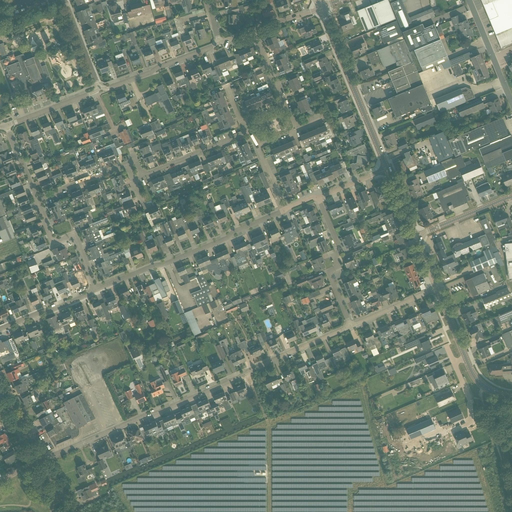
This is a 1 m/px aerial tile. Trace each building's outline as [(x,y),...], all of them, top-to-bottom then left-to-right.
[(18,10),(19,13),(22,12),(18,0),(13,1),(14,2),(12,3),(15,11),(18,10)] [(18,0),(22,12),(21,9),(24,8),(25,11),(27,10),(28,10),(24,0),(18,0)] [(24,0),(28,10),(30,10),(30,9),(30,7),(33,6),(31,0),(24,0)] [(96,5),(98,12),(104,10),(102,6),(100,0),(94,3),(95,6),(96,5)] [(156,9),(163,7),(162,3),(165,2),(163,0),(153,0),(155,5),(156,9)] [(284,0),(276,3),(280,12),(289,9),(285,0),(284,0)] [(387,0),(385,0),(372,6),(380,26),(396,19),(389,4),(387,0)] [(391,4),(402,31),(413,26),(412,26),(430,18),(435,16),(432,9),(409,18),(403,3),(407,2),(406,0),(389,0),(390,4),(391,4)] [(511,0),(480,0),(501,49),(511,44),(511,0)] [(127,9),(130,19),(137,16),(136,13),(144,11),(143,8),(142,3),(130,6),(131,9),(128,10),(128,9),(127,9)] [(234,25),(235,25),(236,25),(236,24),(236,15),(236,12),(239,11),(239,12),(245,11),(245,9),(250,8),(249,4),(238,7),(236,7),(231,9),(232,13),(233,16),(229,16),(229,20),(229,21),(228,22),(229,22),(229,23),(230,23),(230,24),(233,24),(233,25),(234,25)] [(123,20),(121,9),(117,10),(115,5),(109,6),(114,23),(123,20)] [(365,8),(357,11),(365,32),(380,26),(372,6),(372,5),(365,8)] [(262,13),(264,18),(274,14),(272,10),(271,6),(261,9),(262,13)] [(77,13),(80,19),(92,14),(91,11),(89,8),(77,13)] [(344,22),(340,24),(343,32),(348,30),(347,28),(353,26),(350,18),(353,17),(350,11),(341,15),(343,20),(344,22)] [(86,24),(87,27),(96,24),(93,18),(94,18),(92,14),(80,19),(82,25),(86,24)] [(453,18),(452,19),(454,25),(453,25),(455,30),(453,31),(454,34),(457,33),(470,28),(467,21),(462,23),(461,23),(460,22),(461,22),(458,16),(453,18)] [(180,17),(173,19),(176,26),(177,29),(183,27),(180,17)] [(378,29),(384,44),(403,36),(397,21),(378,29)] [(88,30),(85,31),(87,38),(95,35),(99,33),(98,29),(96,24),(87,27),(88,30)] [(420,25),(402,32),(410,51),(440,39),(438,34),(434,25),(422,30),(420,25)] [(307,33),(308,37),(312,36),(311,35),(317,33),(314,26),(306,29),(305,26),(298,29),(301,35),(307,33)] [(183,27),(177,29),(179,37),(182,36),(186,46),(193,43),(189,35),(187,37),(183,27)] [(470,28),(457,33),(458,35),(461,34),(464,39),(465,41),(466,42),(471,40),(470,36),(473,35),(473,34),(472,31),(471,31),(470,28)] [(198,35),(199,40),(206,38),(204,30),(196,32),(193,33),(194,36),(198,35)] [(129,33),(121,36),(122,40),(123,43),(127,41),(126,39),(131,38),(134,46),(138,44),(133,32),(129,34),(129,33)] [(169,40),(173,50),(180,48),(178,42),(179,41),(177,36),(172,38),(170,32),(164,34),(166,41),(169,40)] [(268,44),(267,44),(268,46),(278,42),(280,41),(279,38),(277,39),(276,37),(278,36),(276,33),(271,36),(272,38),(267,40),(268,44)] [(95,35),(87,38),(89,44),(93,43),(94,45),(97,44),(97,45),(103,42),(102,41),(101,37),(97,38),(95,35)] [(159,45),(156,46),(160,55),(167,53),(166,50),(169,49),(165,39),(162,40),(162,41),(163,43),(159,45)] [(381,62),(383,68),(396,63),(398,68),(413,62),(404,39),(389,45),(389,46),(367,55),(370,62),(371,62),(373,65),(381,62)] [(278,42),(268,46),(269,49),(270,48),(272,51),(274,51),(275,55),(279,53),(282,52),(281,51),(283,50),(286,49),(284,46),(282,40),(282,41),(280,41),(278,42)] [(304,43),(296,47),(297,49),(305,46),(308,51),(309,55),(314,53),(315,53),(316,54),(318,53),(318,52),(320,51),(321,51),(321,50),(324,49),(323,48),(324,48),(322,45),(320,41),(314,44),(312,40),(308,42),(305,43),(304,43)] [(351,49),(354,57),(364,53),(363,48),(362,47),(366,45),(364,40),(355,44),(357,47),(351,49)] [(414,51),(423,72),(449,61),(440,40),(429,44),(414,51)] [(0,44),(0,51),(2,57),(7,55),(10,54),(6,45),(4,46),(3,43),(0,44)] [(132,53),(127,54),(127,55),(128,56),(130,55),(133,65),(141,62),(139,57),(142,56),(140,49),(138,44),(134,46),(136,49),(137,52),(133,54),(132,53)] [(144,54),(146,60),(154,57),(150,47),(143,50),(142,49),(140,49),(142,56),(142,55),(144,54)] [(243,48),(247,59),(253,56),(256,55),(254,49),(252,48),(250,49),(249,48),(246,49),(245,47),(243,48)] [(234,54),(239,65),(248,61),(247,59),(243,48),(241,49),(241,51),(238,52),(239,53),(234,54)] [(277,65),(276,65),(277,68),(287,63),(285,58),(287,57),(286,53),(276,57),(278,61),(276,62),(277,65)] [(28,89),(31,98),(44,93),(42,86),(48,84),(50,89),(54,87),(52,83),(50,76),(46,65),(41,67),(37,56),(26,60),(23,54),(15,57),(14,54),(6,57),(6,58),(8,57),(8,58),(1,61),(5,70),(5,69),(7,69),(9,74),(7,75),(7,74),(6,74),(10,83),(19,80),(23,91),(28,89)] [(453,71),(456,78),(462,75),(457,65),(466,61),(464,55),(449,61),(453,71)] [(480,55),(471,58),(476,69),(485,65),(484,62),(483,62),(482,59),(480,55)] [(226,68),(227,70),(232,68),(233,67),(232,67),(237,65),(237,64),(235,59),(230,61),(228,57),(225,58),(224,56),(222,57),(226,68)] [(116,60),(120,70),(127,67),(125,61),(124,61),(123,57),(116,60)] [(219,66),(215,67),(219,77),(223,75),(222,73),(228,71),(227,70),(222,59),(222,57),(220,58),(220,60),(217,61),(219,66)] [(315,57),(304,62),(306,67),(318,62),(315,57)] [(321,67),(323,73),(332,69),(330,65),(329,65),(326,57),(319,60),(322,67),(321,67)] [(102,59),(97,60),(99,65),(102,74),(110,71),(109,67),(113,66),(112,64),(110,58),(103,60),(102,59)] [(285,70),(286,73),(292,71),(291,68),(292,68),(289,62),(287,63),(277,68),(277,70),(279,69),(280,72),(285,70)] [(382,86),(417,71),(413,62),(398,68),(388,72),(392,82),(382,86)] [(213,76),(215,81),(219,79),(218,77),(214,68),(213,67),(211,68),(209,64),(202,67),(204,72),(205,75),(210,73),(212,76),(213,76)] [(476,69),(472,71),(476,82),(480,80),(484,79),(489,77),(487,72),(486,69),(487,69),(485,65),(476,69)] [(192,88),(193,90),(197,88),(195,83),(197,83),(195,80),(201,78),(199,74),(197,69),(190,72),(192,77),(188,78),(188,77),(188,78),(192,88)] [(360,72),(363,80),(375,75),(373,70),(369,71),(368,69),(360,72)] [(257,76),(259,79),(264,77),(261,70),(256,72),(257,76)] [(393,85),(398,95),(422,85),(421,83),(422,82),(417,71),(382,86),(388,83),(389,85),(392,86),(393,85)] [(182,72),(175,75),(178,83),(180,87),(187,84),(189,90),(192,88),(188,78),(187,77),(184,78),(182,72)] [(288,85),(289,87),(299,83),(301,82),(298,74),(292,77),(293,79),(289,81),(290,85),(288,85)] [(331,76),(325,78),(328,85),(331,84),(334,93),(342,90),(339,85),(338,83),(339,83),(337,79),(333,81),(331,76)] [(168,88),(170,92),(176,89),(174,85),(172,80),(166,83),(168,88)] [(298,90),(299,93),(305,91),(303,88),(301,88),(299,83),(289,87),(290,90),(292,89),(293,92),(298,90)] [(163,100),(169,113),(174,111),(162,85),(157,87),(160,93),(156,95),(156,94),(145,99),(146,102),(148,106),(159,101),(159,102),(163,100)] [(393,118),(394,120),(400,118),(400,116),(419,108),(422,114),(433,110),(423,85),(422,85),(398,95),(388,99),(395,116),(393,118)] [(269,88),(264,90),(269,103),(274,101),(270,92),(269,88)] [(465,88),(461,89),(466,102),(475,98),(472,91),(472,90),(465,88)] [(435,100),(440,113),(466,102),(461,89),(435,100)] [(210,102),(223,97),(221,92),(217,93),(216,90),(209,93),(210,97),(212,96),(213,99),(211,99),(211,100),(210,100),(211,102),(210,102)] [(264,90),(258,92),(260,96),(264,105),(269,103),(264,90)] [(172,97),(174,101),(178,99),(178,100),(183,97),(182,97),(183,97),(180,91),(175,94),(176,95),(172,97)] [(127,102),(126,98),(127,97),(126,93),(124,94),(117,97),(120,104),(119,104),(122,110),(128,105),(131,104),(132,107),(136,105),(133,98),(129,99),(130,101),(127,102)] [(250,100),(254,109),(259,107),(254,96),(253,94),(250,95),(251,97),(249,98),(250,100)] [(254,96),(259,107),(264,105),(260,96),(257,97),(256,95),(254,96)] [(299,106),(297,106),(298,109),(308,104),(311,103),(311,102),(311,101),(310,99),(309,98),(308,98),(307,96),(306,96),(299,99),(300,102),(297,103),(299,106)] [(210,102),(212,107),(225,102),(223,97),(210,102)] [(457,108),(461,118),(484,108),(481,98),(457,108)] [(488,103),(492,114),(495,113),(496,113),(499,112),(499,111),(501,110),(498,103),(499,102),(498,99),(488,103)] [(247,107),(249,111),(254,109),(250,100),(247,101),(246,100),(241,102),(244,109),(247,107)] [(338,104),(342,114),(350,110),(348,104),(349,104),(347,100),(338,104)] [(212,107),(214,112),(217,111),(218,111),(227,107),(225,102),(212,107)] [(375,109),(373,110),(375,115),(374,115),(375,118),(376,118),(376,119),(385,115),(383,111),(381,107),(384,105),(382,102),(377,104),(374,105),(376,109),(375,109)] [(92,106),(89,108),(93,118),(94,120),(96,119),(96,117),(104,114),(100,105),(96,106),(96,105),(95,105),(95,104),(92,105),(92,106)] [(307,111),(309,117),(314,114),(312,109),(310,110),(308,104),(298,109),(299,111),(301,110),(302,113),(307,111)] [(215,114),(216,117),(217,117),(229,112),(227,107),(218,111),(219,113),(215,114)] [(93,118),(89,108),(86,109),(86,108),(83,109),(83,110),(85,118),(83,118),(88,132),(91,131),(87,120),(93,118)] [(217,117),(219,122),(220,121),(231,117),(229,112),(217,117)] [(75,113),(67,116),(70,125),(78,122),(78,124),(83,122),(81,117),(77,118),(75,113)] [(413,121),(417,130),(436,123),(432,113),(413,121)] [(342,123),(345,130),(347,129),(354,126),(353,122),(356,121),(353,115),(349,117),(347,115),(338,118),(340,123),(341,123),(342,123)] [(222,125),(224,129),(225,131),(232,128),(231,126),(230,123),(234,122),(231,117),(220,121),(219,122),(221,125),(222,125)] [(54,121),(58,131),(65,128),(61,118),(54,121)] [(490,144),(501,140),(499,134),(506,131),(502,118),(478,128),(475,129),(475,130),(449,141),(455,157),(490,143),(490,144)] [(150,124),(155,133),(162,129),(158,120),(150,124)] [(49,123),(42,125),(46,135),(46,136),(50,134),(51,136),(52,135),(55,144),(60,142),(54,128),(51,129),(49,123)] [(325,139),(326,141),(332,138),(332,136),(333,136),(330,129),(327,130),(325,126),(320,128),(325,139)] [(31,130),(34,140),(44,137),(41,130),(39,130),(37,127),(31,130)] [(91,139),(104,134),(101,127),(88,132),(91,139)] [(140,132),(142,138),(154,134),(151,127),(140,132)] [(320,128),(315,130),(321,144),(326,142),(326,141),(325,139),(320,128)] [(115,147),(116,149),(131,142),(129,137),(125,129),(122,131),(122,132),(119,133),(123,142),(119,144),(117,138),(113,140),(115,145),(115,147)] [(201,137),(204,144),(210,141),(208,137),(211,135),(208,129),(202,131),(201,129),(198,131),(201,137)] [(350,131),(346,133),(347,136),(351,134),(353,137),(350,138),(352,143),(350,144),(351,147),(356,145),(361,143),(358,137),(362,136),(360,130),(356,132),(355,129),(350,131)] [(315,130),(310,132),(315,143),(316,146),(321,144),(315,130)] [(193,133),(189,134),(189,136),(190,136),(192,143),(194,146),(200,144),(198,139),(201,137),(198,131),(195,132),(195,133),(194,133),(193,133)] [(26,132),(18,135),(23,147),(30,144),(26,132)] [(312,142),(313,144),(315,143),(310,132),(305,134),(309,144),(309,143),(312,142)] [(429,138),(439,162),(453,156),(443,132),(429,138)] [(90,142),(87,133),(84,135),(85,138),(81,140),(83,144),(90,142)] [(305,147),(305,149),(311,147),(310,145),(309,143),(309,144),(305,134),(300,136),(302,140),(299,141),(302,149),(305,147)] [(386,143),(388,147),(397,144),(393,134),(384,137),(386,141),(387,143),(386,143)] [(182,145),(185,152),(191,149),(189,144),(192,143),(190,136),(184,139),(185,142),(182,143),(182,145)] [(479,149),(487,169),(506,161),(511,158),(511,137),(511,136),(510,136),(501,140),(490,144),(481,148),(479,149)] [(170,142),(174,151),(175,154),(181,151),(179,146),(182,145),(182,143),(180,138),(176,140),(177,141),(174,142),(173,140),(170,142)] [(236,148),(238,153),(249,148),(247,143),(243,145),(241,141),(235,143),(237,148),(236,148)] [(145,148),(140,150),(142,156),(147,154),(156,150),(162,148),(160,143),(152,147),(152,145),(150,142),(143,144),(145,148)] [(163,151),(167,160),(173,157),(171,152),(174,151),(170,142),(167,143),(162,145),(163,149),(164,149),(165,150),(163,151)] [(289,142),(287,143),(287,144),(291,153),(294,152),(294,154),(295,156),(300,153),(300,152),(297,145),(294,146),(292,142),(289,143),(289,142)] [(286,155),(288,159),(292,157),(291,153),(287,144),(282,146),(286,155)] [(277,148),(282,159),(283,161),(288,159),(286,155),(282,146),(277,148)] [(112,148),(106,150),(111,162),(116,160),(114,155),(118,153),(116,149),(115,147),(114,147),(112,148)] [(361,166),(363,165),(364,165),(365,165),(366,165),(367,164),(368,163),(368,162),(369,161),(369,160),(368,159),(368,158),(367,158),(369,156),(366,147),(359,150),(357,147),(351,150),(352,154),(355,152),(356,152),(357,151),(356,156),(357,156),(356,163),(354,164),(353,163),(350,165),(352,171),(361,167),(361,166)] [(238,157),(239,158),(251,153),(249,148),(238,153),(239,156),(238,157)] [(271,155),(274,162),(277,161),(276,159),(279,158),(280,160),(282,159),(277,148),(272,150),(274,154),(271,155)] [(99,153),(97,154),(98,156),(99,160),(103,159),(105,164),(111,162),(106,150),(101,152),(101,153),(99,153)] [(149,157),(144,159),(146,165),(155,161),(152,156),(152,155),(155,154),(155,153),(157,153),(156,150),(147,154),(149,157)] [(33,152),(30,154),(31,158),(32,157),(33,160),(34,164),(41,162),(38,155),(36,151),(33,152)] [(0,161),(2,161),(3,165),(12,161),(10,156),(8,157),(6,152),(0,154),(0,161)] [(400,162),(404,171),(417,165),(413,155),(410,157),(408,152),(404,154),(406,158),(403,160),(403,161),(400,162)] [(217,155),(220,163),(221,165),(226,163),(226,164),(229,163),(229,162),(227,157),(226,155),(224,157),(222,153),(217,155)] [(239,158),(242,167),(252,163),(250,160),(253,159),(251,153),(239,158)] [(88,158),(92,169),(95,168),(95,169),(97,168),(96,165),(99,164),(97,157),(96,155),(91,157),(92,159),(89,160),(88,158)] [(221,165),(220,163),(217,155),(212,157),(216,167),(221,165)] [(459,170),(464,181),(483,173),(479,162),(474,164),(472,165),(470,161),(464,163),(462,156),(454,159),(460,175),(459,170)] [(208,163),(206,165),(209,172),(214,170),(213,169),(216,167),(212,157),(207,159),(208,163)] [(88,158),(78,161),(82,170),(86,169),(87,171),(92,169),(88,158)] [(39,166),(33,168),(35,173),(41,171),(48,169),(46,164),(48,163),(47,159),(44,160),(41,162),(37,163),(39,166)] [(424,171),(429,183),(447,176),(449,180),(460,175),(454,159),(424,171)] [(70,169),(74,177),(79,175),(78,173),(81,172),(76,160),(72,162),(74,168),(70,169)] [(200,161),(194,163),(199,174),(204,171),(205,174),(209,173),(209,172),(206,165),(202,166),(200,161)] [(339,161),(334,163),(339,175),(344,173),(342,169),(345,168),(342,161),(339,162),(339,161)] [(304,164),(313,186),(319,184),(319,185),(325,183),(320,171),(319,170),(313,173),(309,162),(304,164)] [(190,171),(187,172),(189,178),(192,177),(193,176),(199,174),(194,163),(192,164),(192,163),(188,164),(189,165),(188,165),(191,171),(190,171)] [(331,165),(329,166),(334,177),(337,176),(337,177),(339,176),(339,175),(334,163),(330,165),(331,165)] [(4,171),(7,177),(16,173),(13,168),(11,169),(9,165),(3,167),(5,171),(4,171)] [(325,169),(330,181),(335,179),(334,177),(329,166),(326,168),(326,167),(324,168),(325,169)] [(37,177),(39,182),(45,179),(53,176),(51,171),(50,168),(48,169),(41,171),(42,175),(37,177)] [(67,177),(68,180),(74,177),(70,169),(66,171),(65,168),(61,170),(64,178),(67,177)] [(282,183),(283,183),(293,179),(291,176),(294,175),(295,174),(296,173),(296,172),(296,170),(295,169),(284,173),(285,176),(281,178),(282,181),(283,183),(282,183)] [(322,171),(320,171),(325,183),(330,181),(325,169),(322,171)] [(182,170),(176,173),(181,184),(187,182),(186,179),(189,178),(187,172),(184,174),(183,172),(182,170)] [(212,180),(220,177),(218,172),(209,175),(212,180)] [(260,174),(266,189),(270,187),(263,172),(260,174)] [(41,184),(43,189),(56,184),(54,179),(62,176),(61,173),(53,176),(45,179),(47,182),(41,184)] [(171,185),(172,188),(181,184),(176,173),(171,175),(172,179),(169,180),(171,185)] [(505,186),(505,187),(511,184),(511,173),(502,178),(503,182),(503,183),(504,185),(505,186)] [(115,189),(116,194),(123,191),(125,190),(123,185),(125,184),(123,179),(121,175),(116,177),(114,178),(116,182),(117,186),(114,187),(115,189)] [(9,183),(11,189),(20,185),(18,179),(15,180),(14,176),(8,179),(9,183)] [(157,179),(162,189),(164,188),(167,187),(171,185),(169,180),(165,182),(163,176),(157,179)] [(283,183),(285,188),(298,183),(296,177),(293,179),(283,183)] [(150,188),(152,193),(162,189),(157,179),(152,181),(154,187),(150,188)] [(410,186),(409,186),(414,198),(418,196),(421,195),(418,187),(419,186),(417,180),(415,180),(414,181),(409,183),(410,186)] [(436,193),(440,203),(467,191),(463,182),(436,193)] [(477,190),(480,198),(492,193),(489,185),(489,186),(488,182),(480,186),(481,188),(477,190)] [(92,185),(96,194),(102,192),(98,183),(92,185)] [(291,191),(292,194),(299,191),(298,188),(297,189),(296,186),(299,184),(298,183),(285,188),(287,193),(291,191)] [(87,187),(91,196),(96,194),(92,185),(87,187)] [(253,194),(258,207),(265,205),(259,191),(257,192),(257,190),(252,192),(249,185),(245,186),(247,189),(249,196),(253,194)] [(370,193),(374,202),(379,200),(384,198),(383,197),(386,196),(385,194),(386,193),(385,191),(382,185),(378,187),(378,185),(375,187),(376,188),(375,188),(376,191),(375,191),(370,193)] [(12,194),(14,199),(20,197),(26,195),(24,189),(18,191),(17,188),(0,195),(0,198),(0,199),(3,198),(12,194)] [(86,202),(88,207),(91,206),(88,199),(88,198),(85,199),(81,189),(76,192),(79,200),(81,204),(86,202)] [(247,189),(243,191),(247,200),(248,203),(249,204),(252,202),(250,199),(249,196),(247,189)] [(122,199),(123,202),(127,200),(132,199),(130,193),(129,192),(127,193),(126,190),(125,190),(123,191),(116,194),(119,201),(122,199)] [(259,191),(265,205),(272,202),(267,191),(264,192),(260,193),(259,191)] [(361,200),(358,201),(362,210),(365,209),(365,207),(367,206),(366,202),(369,200),(366,191),(363,192),(363,191),(359,192),(360,193),(359,194),(361,200)] [(440,203),(444,212),(468,203),(465,196),(469,195),(467,191),(440,203)] [(79,200),(76,192),(71,194),(72,198),(69,199),(72,207),(75,206),(75,205),(77,204),(77,201),(79,200)] [(14,199),(18,207),(24,205),(29,203),(27,198),(22,200),(20,197),(14,199)] [(347,200),(349,206),(346,207),(351,219),(356,217),(353,209),(357,207),(353,197),(347,200)] [(222,200),(226,208),(230,207),(226,198),(222,200)] [(209,204),(214,216),(217,214),(218,216),(217,216),(220,223),(228,220),(225,214),(228,212),(226,208),(222,200),(220,201),(222,203),(221,204),(220,205),(221,209),(219,210),(216,211),(214,207),(212,202),(209,204)] [(234,205),(232,206),(236,216),(243,214),(239,204),(239,203),(237,200),(233,201),(234,205)] [(50,208),(49,209),(51,215),(60,211),(58,206),(61,205),(61,204),(60,201),(51,204),(52,207),(51,207),(52,208),(50,208)] [(246,201),(239,204),(243,214),(250,211),(246,201)] [(124,218),(128,216),(131,215),(132,215),(131,212),(137,210),(134,203),(124,207),(125,210),(121,211),(124,218)] [(336,205),(328,208),(331,214),(332,214),(333,218),(337,216),(345,213),(343,209),(343,207),(341,204),(336,206),(336,205)] [(18,214),(18,216),(27,213),(32,211),(30,206),(25,208),(24,205),(18,207),(12,210),(13,213),(18,211),(19,212),(18,212),(18,213),(18,214)] [(182,206),(178,208),(181,215),(182,218),(185,226),(187,230),(190,229),(190,228),(191,228),(189,224),(185,213),(182,206)] [(419,210),(423,221),(432,217),(428,206),(419,210)] [(146,214),(149,222),(156,219),(155,217),(161,215),(157,207),(148,211),(149,213),(146,214)] [(307,216),(310,223),(313,222),(317,220),(313,210),(310,212),(309,208),(300,212),(303,218),(307,216)] [(60,211),(51,215),(53,221),(57,219),(58,223),(65,220),(64,217),(62,217),(60,211)] [(25,218),(27,223),(35,219),(33,214),(28,216),(27,213),(18,216),(15,218),(16,221),(25,218)] [(80,225),(81,228),(93,223),(89,213),(73,219),(76,226),(80,225)] [(383,218),(386,224),(397,220),(394,213),(383,218)] [(498,216),(493,217),(497,227),(498,226),(504,224),(506,228),(511,226),(511,225),(509,219),(506,220),(504,214),(499,216),(498,216)] [(202,218),(207,229),(214,225),(211,219),(210,215),(202,218)] [(369,220),(370,224),(382,218),(380,215),(369,220)] [(0,230),(10,227),(5,216),(0,217),(0,230)] [(191,228),(190,228),(190,229),(192,235),(199,232),(197,225),(199,225),(197,221),(199,220),(197,216),(193,218),(192,219),(193,221),(195,226),(191,228)] [(177,233),(181,242),(185,240),(184,238),(187,237),(183,227),(185,226),(182,218),(176,220),(173,222),(175,227),(174,227),(177,233)] [(486,219),(480,221),(485,234),(490,232),(491,231),(486,219)] [(168,225),(172,233),(173,235),(177,233),(174,227),(175,227),(173,222),(173,220),(167,222),(168,225)] [(384,232),(380,234),(381,238),(398,231),(397,228),(400,226),(397,220),(386,224),(385,225),(388,231),(384,232)] [(166,223),(161,225),(167,238),(164,240),(167,246),(175,243),(166,223)] [(284,237),(286,243),(287,243),(294,240),(294,238),(299,236),(296,228),(295,228),(296,230),(294,231),(290,223),(283,226),(286,233),(283,234),(284,237)] [(313,227),(312,226),(303,229),(305,233),(306,234),(313,231),(315,235),(322,232),(319,224),(313,227)] [(32,234),(33,238),(38,236),(37,235),(41,234),(39,227),(34,229),(32,226),(26,229),(27,232),(25,232),(27,236),(32,234)] [(81,231),(83,237),(92,233),(96,232),(93,227),(90,228),(81,231)] [(271,235),(268,237),(271,244),(280,240),(279,239),(278,237),(280,236),(277,229),(270,232),(271,234),(270,234),(271,235)] [(491,231),(485,234),(488,239),(490,244),(489,244),(491,249),(496,246),(494,241),(495,241),(494,237),(493,237),(491,231)] [(397,240),(394,241),(396,245),(399,243),(399,245),(406,242),(402,232),(399,233),(395,235),(397,240)] [(92,233),(83,237),(86,243),(94,240),(95,243),(96,243),(99,241),(102,240),(101,236),(94,239),(92,233)] [(261,235),(257,236),(264,251),(269,248),(267,244),(264,235),(262,235),(261,235)] [(349,235),(342,238),(347,248),(353,246),(354,249),(362,245),(361,242),(357,244),(356,242),(353,243),(349,235)] [(453,248),(452,248),(454,254),(456,258),(460,256),(482,247),(489,244),(485,235),(478,238),(462,244),(461,243),(460,243),(459,243),(458,243),(457,244),(456,244),(455,245),(454,246),(453,247),(453,248)] [(263,251),(257,236),(253,238),(254,239),(252,239),(257,253),(263,251)] [(305,240),(307,245),(309,244),(310,243),(315,241),(319,239),(318,236),(309,239),(309,238),(305,240)] [(281,238),(280,238),(280,239),(284,247),(287,254),(289,258),(292,256),(290,252),(291,252),(287,243),(286,243),(284,237),(281,238)] [(33,240),(31,241),(32,245),(31,246),(33,250),(34,249),(35,252),(38,251),(42,249),(42,248),(46,246),(44,240),(41,241),(39,238),(33,240)] [(149,240),(146,241),(146,243),(150,254),(158,250),(153,238),(149,240)] [(325,240),(317,244),(318,246),(319,249),(321,253),(323,252),(329,250),(325,240)] [(246,242),(240,245),(246,259),(246,258),(249,256),(247,253),(248,253),(247,250),(249,249),(246,242)] [(442,242),(435,244),(438,252),(436,252),(440,260),(444,259),(445,262),(453,259),(456,258),(454,254),(452,255),(446,258),(443,250),(445,249),(444,246),(442,242)] [(96,246),(88,249),(90,254),(102,250),(99,244),(99,245),(96,246)] [(469,263),(473,272),(497,263),(489,244),(485,246),(486,250),(483,252),(484,256),(474,261),(469,263)] [(246,259),(240,245),(235,247),(237,253),(234,255),(235,257),(234,257),(238,265),(241,264),(240,261),(246,259)] [(364,246),(352,251),(353,253),(354,255),(356,254),(358,253),(363,251),(363,250),(363,249),(365,248),(364,246)] [(56,254),(59,261),(68,257),(66,253),(66,252),(65,250),(66,250),(65,249),(61,250),(60,247),(52,250),(53,255),(56,254)] [(397,254),(394,256),(397,262),(400,261),(410,257),(406,249),(403,250),(401,247),(395,250),(397,254)] [(102,250),(90,254),(92,260),(100,257),(102,256),(103,259),(109,257),(108,253),(104,254),(102,249),(102,250)] [(131,254),(134,260),(143,256),(140,250),(131,254)] [(227,250),(221,253),(228,268),(229,268),(231,267),(229,261),(230,260),(229,257),(230,257),(227,250)] [(252,251),(249,252),(252,259),(251,259),(253,265),(256,264),(257,267),(259,266),(252,251)] [(221,253),(216,255),(218,258),(220,264),(216,266),(220,274),(223,273),(222,271),(228,268),(221,253)] [(96,265),(99,270),(111,265),(109,260),(116,257),(115,254),(114,255),(109,257),(103,259),(104,262),(96,265)] [(349,267),(350,270),(358,266),(356,262),(355,263),(352,255),(346,258),(346,260),(343,261),(347,269),(349,267)] [(208,257),(203,259),(207,269),(208,272),(213,270),(215,274),(220,276),(221,275),(220,274),(216,266),(216,264),(212,266),(210,261),(208,257)] [(234,257),(231,259),(232,260),(236,270),(239,269),(239,268),(238,265),(234,257)] [(315,265),(317,271),(325,268),(323,262),(324,262),(322,257),(311,262),(313,266),(315,265)] [(34,259),(27,262),(31,273),(39,270),(34,259)] [(197,261),(201,271),(207,269),(203,259),(197,261)] [(449,264),(442,267),(444,271),(445,272),(445,273),(447,273),(448,273),(449,273),(450,276),(456,274),(454,270),(455,270),(454,267),(456,266),(459,265),(458,262),(455,263),(453,259),(448,262),(449,264)] [(103,275),(105,278),(110,276),(108,270),(113,268),(111,265),(99,270),(101,276),(103,275)] [(412,281),(415,288),(421,286),(419,282),(419,281),(413,265),(405,268),(410,282),(412,281)] [(183,279),(185,284),(190,282),(187,273),(184,267),(177,270),(181,280),(183,279)] [(65,280),(67,283),(70,282),(66,272),(65,272),(63,269),(61,270),(65,280)] [(284,272),(282,272),(283,274),(284,277),(288,285),(292,284),(288,273),(286,270),(284,272)] [(73,281),(70,283),(72,288),(79,286),(77,280),(79,279),(76,273),(71,275),(73,281)] [(483,274),(454,286),(461,301),(490,289),(483,274)] [(197,278),(208,304),(209,304),(208,303),(211,302),(213,301),(210,292),(211,292),(208,287),(203,275),(197,278)] [(309,280),(313,290),(318,287),(319,289),(324,286),(323,283),(322,283),(321,280),(323,279),(321,275),(309,280)] [(156,284),(150,287),(152,292),(158,289),(162,297),(167,295),(166,293),(170,291),(165,281),(162,282),(160,278),(154,280),(156,284)] [(194,297),(198,307),(202,306),(202,307),(208,304),(197,278),(196,278),(201,290),(196,292),(191,294),(192,298),(194,297)] [(296,282),(298,287),(301,286),(301,284),(307,281),(306,278),(296,282)] [(0,288),(8,285),(10,284),(9,283),(8,283),(6,279),(2,281),(0,281),(0,288)] [(344,284),(346,290),(358,285),(358,286),(359,285),(357,282),(356,282),(355,279),(349,282),(344,284)] [(49,281),(51,286),(52,289),(55,287),(55,288),(56,288),(59,294),(66,291),(65,289),(68,288),(65,280),(62,281),(58,283),(54,284),(52,280),(49,281)] [(378,294),(381,302),(387,300),(387,299),(389,298),(390,300),(398,297),(394,285),(392,282),(388,284),(389,287),(386,288),(386,290),(378,294)] [(25,294),(26,297),(27,300),(30,298),(29,297),(30,297),(27,289),(25,284),(21,286),(23,290),(25,294)] [(42,295),(44,300),(51,298),(49,294),(53,293),(50,285),(42,288),(43,289),(42,289),(44,294),(42,295)] [(147,296),(150,303),(155,301),(151,291),(149,286),(143,289),(142,285),(136,287),(138,292),(140,296),(143,294),(144,296),(146,297),(147,296)] [(120,291),(125,303),(129,301),(127,296),(130,295),(127,287),(120,291)] [(354,287),(346,290),(349,297),(353,295),(354,298),(361,295),(359,289),(355,290),(354,287)] [(482,299),(486,309),(511,298),(508,287),(496,292),(497,294),(482,299)] [(308,295),(309,299),(321,294),(319,290),(308,295)] [(12,302),(7,304),(9,308),(11,308),(11,309),(13,314),(19,311),(14,299),(13,299),(11,295),(10,292),(8,293),(9,296),(11,300),(12,302)] [(30,300),(32,306),(39,303),(36,297),(39,295),(37,292),(31,294),(33,298),(30,300)] [(355,301),(351,302),(354,309),(362,305),(360,303),(364,301),(361,295),(354,298),(355,301)] [(107,309),(108,309),(108,311),(109,312),(109,311),(109,310),(118,306),(117,303),(115,296),(107,300),(109,305),(106,306),(107,309)] [(14,299),(19,311),(24,309),(21,300),(18,301),(16,298),(14,299)] [(178,314),(183,312),(178,300),(173,302),(178,314)] [(97,314),(99,318),(102,317),(99,309),(102,308),(100,302),(93,305),(97,314)] [(162,318),(167,316),(163,302),(158,303),(162,318)] [(223,305),(225,310),(230,308),(233,306),(231,302),(223,305)] [(314,310),(315,313),(321,311),(322,312),(333,307),(331,303),(319,308),(320,308),(314,310)] [(202,307),(206,315),(210,313),(211,314),(212,313),(208,304),(202,307)] [(364,312),(365,316),(368,314),(369,314),(367,311),(368,311),(365,304),(354,309),(357,315),(364,312)] [(123,306),(119,307),(122,314),(123,314),(124,315),(126,320),(131,318),(125,305),(124,306),(123,306)] [(77,318),(79,322),(87,318),(87,317),(82,306),(74,310),(76,314),(77,318)] [(270,308),(267,309),(268,309),(269,312),(269,313),(270,315),(276,313),(275,310),(273,306),(270,308)] [(424,317),(426,323),(434,320),(435,321),(439,320),(436,312),(431,314),(428,308),(421,311),(424,317)] [(0,312),(0,314),(2,319),(8,316),(5,310),(0,312)] [(462,315),(466,325),(471,323),(474,321),(472,316),(477,314),(475,310),(470,312),(467,313),(462,315)] [(496,323),(498,328),(502,326),(501,324),(511,320),(511,319),(511,310),(494,318),(491,320),(492,323),(494,324),(496,323)] [(60,320),(64,331),(69,329),(67,324),(69,324),(67,321),(68,321),(70,325),(75,323),(73,319),(72,316),(70,311),(62,315),(63,318),(60,320)] [(321,322),(323,327),(330,324),(329,321),(331,320),(328,313),(323,315),(324,320),(321,322)] [(410,328),(412,333),(415,332),(414,329),(420,326),(419,323),(420,323),(418,319),(415,313),(412,315),(412,314),(408,316),(409,316),(408,317),(409,318),(406,320),(410,328)] [(57,338),(59,342),(68,338),(64,331),(60,320),(58,321),(59,323),(58,323),(55,316),(47,320),(52,331),(50,331),(51,334),(53,333),(55,334),(57,333),(59,334),(61,333),(62,334),(63,336),(57,338)] [(191,317),(186,319),(194,336),(201,333),(194,316),(191,317)] [(313,321),(307,324),(310,333),(317,330),(315,325),(319,323),(316,316),(312,318),(313,321)] [(146,318),(150,327),(155,325),(153,320),(148,322),(146,318)] [(402,319),(394,323),(396,327),(397,328),(401,337),(411,332),(406,320),(402,321),(402,319)] [(302,330),(304,336),(310,333),(307,324),(305,320),(298,323),(297,320),(293,321),(296,327),(298,332),(302,330)] [(475,337),(477,342),(484,339),(481,333),(484,332),(480,324),(473,327),(474,330),(469,331),(472,338),(475,337)] [(29,334),(31,338),(43,333),(42,331),(40,327),(37,328),(36,325),(31,327),(27,328),(27,329),(29,334)] [(387,326),(380,329),(382,335),(384,338),(394,334),(390,327),(388,328),(387,326)] [(286,337),(289,342),(296,339),(293,333),(292,330),(283,334),(285,338),(286,337)] [(502,335),(508,349),(511,347),(511,330),(507,333),(502,335)] [(15,339),(17,344),(20,342),(25,340),(25,341),(29,340),(26,333),(23,334),(22,331),(17,334),(16,333),(13,334),(15,339)] [(365,336),(364,336),(367,341),(365,342),(367,347),(367,348),(370,347),(371,350),(376,348),(375,345),(374,345),(372,339),(374,338),(374,337),(372,333),(368,334),(367,334),(365,334),(365,336)] [(270,345),(272,350),(278,347),(276,341),(279,340),(277,335),(274,337),(274,338),(267,341),(269,346),(270,345)] [(397,338),(400,345),(406,343),(403,336),(397,338)] [(425,336),(409,342),(409,343),(411,348),(416,346),(418,348),(422,346),(423,346),(424,350),(432,347),(430,343),(429,340),(427,341),(425,336)] [(489,341),(491,345),(500,341),(498,337),(489,341)] [(0,357),(1,357),(3,363),(16,358),(20,356),(12,339),(9,340),(9,341),(6,343),(5,341),(2,343),(1,340),(0,340),(0,357)] [(354,340),(346,344),(348,348),(350,351),(355,348),(357,352),(362,350),(361,347),(359,342),(356,344),(354,340)] [(221,344),(226,355),(230,354),(225,342),(221,344)] [(254,346),(259,356),(264,353),(262,348),(261,346),(260,344),(254,346)] [(216,347),(222,359),(226,358),(220,345),(216,347)] [(136,346),(129,350),(132,357),(140,354),(136,346)] [(250,354),(252,358),(259,356),(254,346),(251,347),(248,349),(249,351),(250,354)] [(478,350),(482,359),(490,355),(488,348),(487,346),(478,350)] [(329,358),(334,368),(337,367),(334,360),(342,357),(344,361),(350,359),(345,348),(341,349),(341,350),(340,350),(339,348),(332,351),(334,356),(329,358)] [(232,360),(234,366),(240,363),(235,352),(235,351),(231,353),(231,355),(230,355),(232,360)] [(238,351),(235,352),(240,363),(246,361),(244,356),(243,355),(242,352),(240,353),(238,351)] [(432,352),(414,360),(416,364),(422,362),(426,360),(428,364),(431,370),(436,367),(435,365),(439,363),(436,356),(434,357),(432,352)] [(511,373),(511,374),(511,352),(511,353),(511,356),(511,364),(493,365),(493,367),(490,367),(490,374),(498,374),(498,375),(502,375),(502,374),(511,373)] [(322,365),(323,368),(327,367),(324,361),(325,361),(322,355),(318,357),(318,356),(316,357),(316,358),(315,358),(317,363),(317,364),(318,364),(319,367),(322,365)] [(211,365),(215,373),(224,369),(223,368),(225,367),(224,363),(224,364),(222,365),(220,361),(211,365)] [(11,367),(12,370),(24,365),(23,362),(11,367)] [(189,368),(193,376),(197,374),(197,375),(200,374),(201,376),(205,374),(204,372),(209,369),(205,362),(194,367),(194,366),(189,368)] [(298,365),(297,366),(299,370),(300,371),(301,374),(306,372),(309,381),(316,378),(313,371),(311,366),(307,368),(305,363),(301,364),(300,364),(299,364),(298,365)] [(317,363),(312,365),(319,380),(324,378),(319,367),(318,364),(317,364),(317,363)] [(171,376),(176,387),(183,384),(180,377),(183,376),(183,378),(189,376),(184,365),(178,367),(180,372),(171,376)] [(163,368),(159,369),(165,382),(169,380),(163,368)] [(7,374),(11,382),(18,378),(16,373),(19,372),(18,369),(7,374)] [(293,386),(295,391),(300,389),(297,384),(298,383),(293,372),(290,373),(289,369),(288,370),(289,371),(282,373),(285,380),(291,378),(292,379),(291,380),(292,381),(291,382),(292,386),(293,386)] [(439,373),(428,378),(430,384),(432,383),(435,382),(438,387),(438,388),(439,389),(444,387),(444,386),(449,383),(450,383),(447,377),(446,377),(445,375),(441,377),(439,373)] [(273,390),(272,386),(279,383),(276,376),(265,381),(269,392),(270,392),(273,390)] [(16,387),(19,394),(28,390),(26,387),(30,385),(29,382),(27,377),(23,379),(18,381),(20,381),(21,384),(16,387)] [(153,389),(150,390),(151,392),(154,397),(163,393),(161,389),(165,388),(163,383),(162,381),(161,382),(157,384),(155,381),(150,383),(153,389)] [(134,395),(138,404),(146,400),(143,394),(146,393),(141,383),(139,384),(138,382),(134,383),(138,392),(138,393),(134,395)] [(230,394),(233,402),(236,400),(235,398),(237,397),(247,393),(246,390),(247,390),(244,384),(239,386),(238,385),(234,387),(236,391),(235,392),(233,393),(230,394)] [(314,386),(318,395),(323,393),(319,384),(314,386)] [(409,387),(415,401),(421,398),(414,384),(409,387)] [(25,406),(26,407),(27,406),(27,407),(34,403),(37,401),(33,395),(39,393),(38,389),(31,392),(32,395),(30,396),(30,395),(23,399),(25,403),(24,403),(24,404),(25,406)] [(442,396),(439,397),(442,405),(455,400),(451,391),(442,395),(442,396)] [(222,402),(224,407),(230,405),(229,405),(232,403),(231,401),(229,396),(226,397),(224,392),(218,394),(222,402)] [(217,412),(218,414),(219,414),(218,411),(221,410),(219,406),(220,406),(219,403),(222,402),(218,394),(213,397),(216,403),(213,404),(216,412),(217,412)] [(211,409),(213,414),(216,412),(213,404),(210,405),(207,399),(202,401),(205,409),(209,408),(210,410),(211,409)] [(35,412),(38,418),(45,414),(44,412),(52,408),(48,401),(47,401),(42,403),(40,404),(43,408),(42,408),(41,407),(38,409),(38,410),(35,412)] [(204,417),(202,413),(203,413),(206,411),(202,401),(196,404),(199,410),(196,411),(200,418),(204,417)] [(191,406),(185,409),(189,417),(191,422),(196,420),(200,418),(196,411),(194,412),(191,406)] [(178,415),(182,423),(185,422),(186,421),(187,420),(186,418),(189,417),(185,409),(180,411),(181,414),(178,415)] [(458,410),(449,414),(452,422),(456,420),(456,421),(463,418),(461,414),(460,414),(458,410)] [(174,414),(168,416),(173,426),(173,427),(178,425),(181,431),(185,429),(182,423),(178,415),(175,416),(174,414)] [(44,418),(40,420),(45,429),(55,425),(60,423),(57,419),(56,419),(53,421),(49,415),(46,417),(44,418)] [(164,431),(165,433),(167,432),(168,430),(167,429),(172,426),(168,416),(162,419),(164,424),(161,425),(164,431)] [(431,420),(417,425),(421,435),(435,430),(431,420)] [(151,424),(149,424),(153,433),(154,433),(154,435),(155,436),(156,436),(157,436),(158,435),(158,433),(164,431),(161,425),(160,423),(157,424),(156,422),(154,422),(153,422),(151,423),(151,424)] [(144,430),(141,431),(143,436),(144,439),(151,436),(150,435),(153,433),(149,424),(147,425),(145,426),(144,426),(143,427),(144,430)] [(52,428),(45,432),(48,438),(56,434),(52,428)] [(135,439),(136,441),(143,438),(139,430),(136,431),(135,430),(129,432),(130,436),(131,441),(135,439)] [(463,431),(454,435),(459,447),(468,443),(468,442),(472,440),(469,433),(465,435),(463,431)] [(111,440),(115,450),(119,448),(119,447),(125,444),(126,448),(127,448),(128,449),(129,449),(130,448),(132,448),(129,442),(127,442),(124,435),(122,435),(122,434),(119,436),(111,440)] [(0,448),(3,454),(4,453),(9,450),(7,448),(11,445),(8,439),(2,443),(4,446),(0,448)] [(99,456),(100,459),(106,456),(107,458),(112,456),(107,445),(100,448),(101,450),(97,451),(99,456)] [(2,457),(7,465),(17,459),(14,452),(15,452),(13,448),(9,450),(4,453),(5,455),(2,457)] [(106,468),(102,460),(98,462),(105,479),(111,476),(107,467),(106,468)] [(79,470),(77,471),(80,477),(77,479),(79,483),(84,481),(86,480),(85,477),(91,475),(93,474),(94,473),(92,468),(86,470),(84,464),(78,467),(79,470)] [(84,494),(81,496),(84,501),(94,496),(97,495),(95,491),(93,492),(91,492),(89,486),(81,489),(84,494)]
